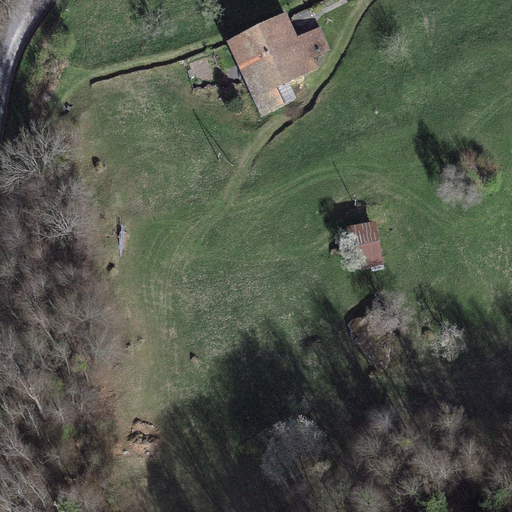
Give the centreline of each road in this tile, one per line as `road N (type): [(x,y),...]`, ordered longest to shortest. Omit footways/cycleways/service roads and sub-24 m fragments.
road 1 (track): [(0,271),(19,174),(71,93),(310,0)]
road 2 (track): [(226,201),(238,165),(258,139),(303,108),(369,0)]
